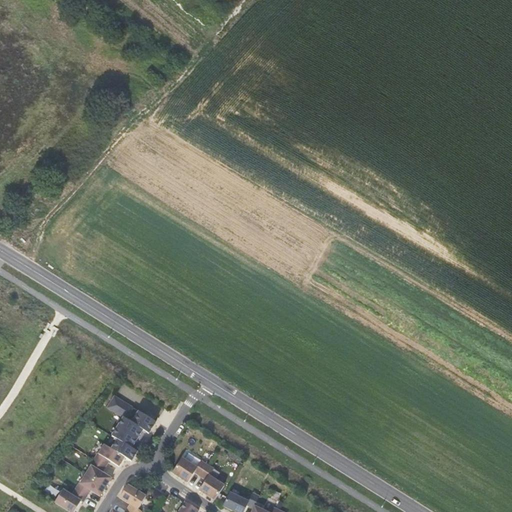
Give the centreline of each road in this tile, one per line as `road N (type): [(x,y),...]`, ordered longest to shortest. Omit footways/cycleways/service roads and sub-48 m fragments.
road 1 (track): [(259,0),(0,265)]
road 2 (secondary): [(214,386),(0,249)]
road 3 (secondary): [(417,511),(214,386)]
